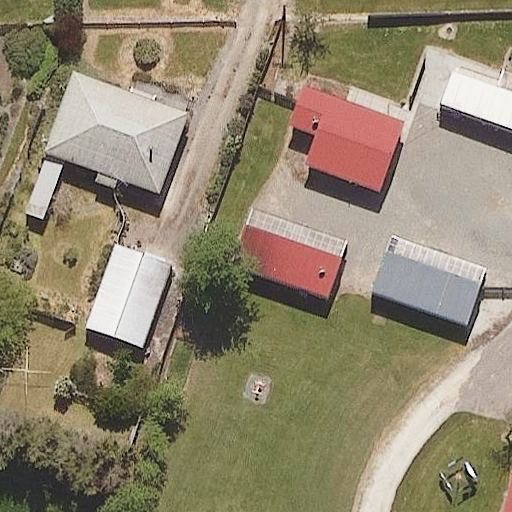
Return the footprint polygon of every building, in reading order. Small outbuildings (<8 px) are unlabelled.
[(188,106),(73,71),(29,217),(47,223),(65,164),(162,193),(188,106)] [(511,102),(454,82),(443,114),(511,139),(511,102)] [(403,123),(304,88),(291,126),(318,136),(308,166),(379,191),(403,123)] [(347,244),(252,213),(234,268),(329,299),(347,244)] [(171,265),(116,246),(88,328),(143,347),(171,265)] [(483,278),(388,246),(372,293),(467,326),(483,278)] [(511,511),(511,469),(499,511),(511,511)]
